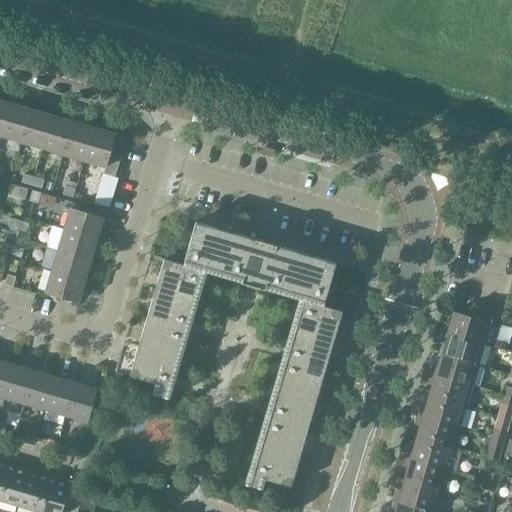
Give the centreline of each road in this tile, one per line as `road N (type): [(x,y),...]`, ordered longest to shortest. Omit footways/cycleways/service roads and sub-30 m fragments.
road 1 (tertiary): [(341,511),(421,239),(415,197),(384,169),(166,103)]
road 2 (residential): [(0,315),(97,344),(166,103)]
road 3 (tertiary): [(166,103),(0,54)]
